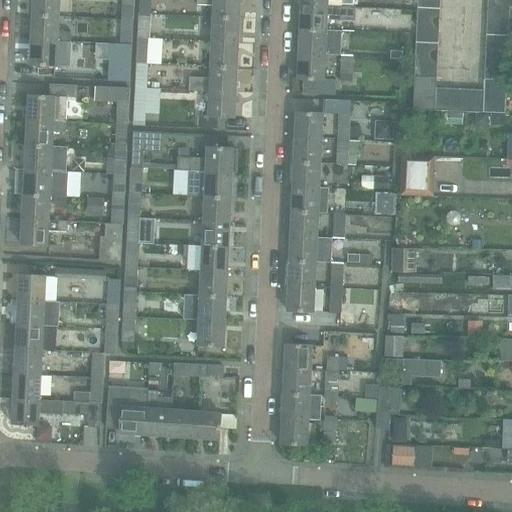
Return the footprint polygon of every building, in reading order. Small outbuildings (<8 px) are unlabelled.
[(58,17),(58,0),(32,0),(32,16),(58,17)] [(133,0),(120,0),(120,20),(132,21),(133,0)] [(151,0),(139,0),(139,15),(151,15),(151,0)] [(213,17),(238,18),(238,0),(197,0),(197,5),(213,6),(213,17)] [(508,13),(509,2),(487,1),(486,12),(508,13)] [(301,4),(300,28),(326,29),(326,19),(342,19),(342,30),(355,31),(356,6),(343,6),(328,5),(301,4)] [(438,19),(439,8),(417,7),(416,10),(416,18),(438,19)] [(508,24),(508,13),(486,12),(486,23),(508,24)] [(151,15),(139,15),(138,39),(150,40),(151,15)] [(359,15),(357,64),(369,65),(371,15),(359,15)] [(31,41),(57,42),(71,43),(72,33),(57,32),(58,17),(32,16),(31,41)] [(212,42),(237,43),(238,18),(213,17),(212,42)] [(437,31),(438,19),(416,18),(415,30),(437,31)] [(120,20),(118,45),(131,46),(132,21),(120,20)] [(507,35),(508,24),(486,23),(485,34),(507,35)] [(300,28),(299,54),(325,55),(326,29),(300,28)] [(437,42),(437,31),(415,30),(415,41),(437,42)] [(507,47),(507,35),(485,34),(485,45),(507,47)] [(163,41),(150,40),(138,39),(137,64),(148,64),(162,65),(163,41)] [(56,66),(57,42),(31,41),(30,65),(56,66)] [(436,54),(437,42),(415,41),(414,53),(436,54)] [(210,67),(235,68),(237,43),(212,42),(210,67)] [(129,82),(131,46),(118,45),(117,69),(108,69),(107,81),(129,82)] [(506,58),(507,47),(485,45),(484,57),(506,58)] [(391,50),(390,59),(402,60),(402,51),(391,50)] [(436,65),(436,54),(414,53),(414,64),(436,65)] [(303,79),(303,94),(336,95),(337,80),(323,79),(324,65),(335,66),(336,56),(324,55),(325,55),(299,54),(298,79),(303,79)] [(354,56),(341,55),(340,82),(353,82),(354,56)] [(506,69),(506,58),(484,57),(484,68),(506,69)] [(147,89),(148,64),(137,64),(135,89),(147,89)] [(435,77),(436,65),(414,64),(413,75),(435,77)] [(209,92),(234,93),(235,68),(210,67),(210,79),(190,78),(189,91),(209,92)] [(505,80),(506,69),(484,68),(483,79),(505,80)] [(434,110),(435,88),(435,77),(413,75),(411,109),(434,110)] [(503,114),(505,80),(483,79),(482,90),(481,112),(503,114)] [(50,85),(50,96),(28,95),(27,123),(53,124),(66,124),(67,97),(77,98),(78,86),(50,85)] [(115,127),(127,127),(129,89),(96,87),(95,102),(116,103),(115,127)] [(446,111),(447,89),(435,88),(434,110),(446,111)] [(145,127),(146,113),(146,105),(160,106),(161,90),(147,89),(135,89),(134,127),(145,127)] [(457,111),(458,89),(447,89),(446,111),(457,111)] [(469,112),(470,90),(458,89),(457,111),(469,112)] [(481,112),(482,90),(470,90),(469,112),(481,112)] [(233,118),(234,93),(209,92),(208,117),(198,116),(198,126),(226,128),(226,118),(233,118)] [(321,139),(322,115),(322,114),(296,112),(295,138),(321,139)] [(488,115),(475,114),(474,126),(487,127),(488,115)] [(351,116),(338,115),(337,140),(350,140),(350,137),(350,127),(351,116)] [(376,122),(375,139),(393,140),(394,123),(376,122)] [(65,133),(66,124),(53,124),(27,123),(26,147),(52,148),(53,132),(65,133)] [(114,151),(126,152),(127,127),(115,127),(114,151)] [(350,127),(350,137),(360,138),(361,128),(350,127)] [(133,132),(132,146),(131,168),(143,169),(143,152),(161,153),(161,134),(133,132)] [(295,138),(294,163),(320,164),(321,139),(295,138)] [(336,164),(348,165),(349,156),(360,157),(361,142),(350,142),(350,140),(337,140),(336,164)] [(24,171),(51,172),(52,148),(26,147),(24,171)] [(207,159),(178,158),(177,171),(189,171),(231,173),(231,163),(238,163),(238,149),(232,149),(232,148),(207,147),(207,159)] [(472,180),(474,150),(459,149),(457,179),(472,180)] [(113,173),(125,173),(126,152),(114,151),(113,173)] [(402,157),(401,196),(432,197),(433,158),(402,157)] [(320,164),(294,163),(293,187),(319,188),(320,164)] [(130,193),(141,194),(143,169),(131,168),(130,193)] [(68,173),(51,172),(24,171),(23,195),(49,196),(67,197),(68,173)] [(188,197),(205,197),(230,198),(231,173),(189,171),(188,197)] [(111,200),(124,200),(125,173),(113,173),(111,200)] [(374,178),(374,190),(388,190),(389,179),(374,178)] [(292,212),(317,213),(328,213),(329,189),(319,188),(293,187),(292,212)] [(129,218),(140,219),(141,194),(130,193),(129,218)] [(376,193),(375,216),(396,217),(397,194),(376,193)] [(49,196),(23,195),(22,219),(48,221),(49,196)] [(205,197),(203,222),(228,223),(230,198),(205,197)] [(87,215),(103,216),(105,200),(88,199),(87,215)] [(124,200),(111,200),(110,223),(122,224),(124,200)] [(447,215),(446,219),(447,223),(450,225),(453,226),(457,225),(460,222),(461,219),(460,215),(457,212),(453,211),(449,212),(447,215)] [(291,236),(316,238),(317,213),(292,212),(291,236)] [(334,214),(333,238),(345,239),(345,226),(346,225),(392,227),(393,217),(346,215),(346,214),(334,214)] [(149,221),(140,220),(140,219),(129,218),(128,243),(139,243),(148,243),(149,221)] [(48,231),(62,232),(68,233),(69,222),(48,221),(22,219),(21,246),(47,247),(48,231)] [(203,222),(202,247),(227,248),(228,223),(203,222)] [(101,237),(100,249),(100,262),(120,263),(122,224),(110,223),(110,225),(106,224),(105,238),(101,237)] [(333,238),(316,238),(291,236),(290,261),(315,262),(332,263),(333,238)] [(472,241),(472,250),(482,250),(482,241),(472,241)] [(126,268),(138,268),(139,243),(128,243),(126,268)] [(189,257),(190,247),(146,245),(145,254),(189,257)] [(202,247),(201,271),(226,273),(227,248),(202,247)] [(413,272),(414,249),(391,249),(391,272),(413,272)] [(347,255),(347,263),(359,263),(359,255),(347,255)] [(289,286),(314,287),(315,262),(290,261),(289,286)] [(331,288),(343,288),(343,273),(344,263),(332,263),(331,278),(331,288)] [(125,292),(136,293),(138,268),(126,268),(125,292)] [(106,282),(106,272),(56,270),(55,280),(106,282)] [(201,271),(200,296),(225,297),(226,273),(201,271)] [(398,284),(442,285),(442,275),(398,274),(398,284)] [(46,277),(38,276),(19,275),(17,300),(44,302),(46,277)] [(358,304),(360,277),(347,276),(346,303),(358,304)] [(511,291),(511,289),(511,276),(492,276),(491,290),(511,291)] [(468,285),(489,286),(490,278),(468,277),(468,285)] [(106,306),(118,307),(119,281),(107,280),(106,306)] [(389,296),(390,284),(361,282),(360,294),(389,296)] [(313,312),(314,287),(289,286),(288,311),(313,312)] [(331,288),(329,313),(342,313),(342,301),(343,290),(343,288),(331,288)] [(124,317),(135,318),(136,293),(125,292),(124,317)] [(200,296),(198,321),(223,322),(225,297),(200,296)] [(16,325),(43,327),(44,302),(17,300),(16,325)] [(105,331),(117,332),(118,307),(106,306),(105,331)] [(390,334),(404,334),(404,316),(387,315),(387,322),(391,322),(390,334)] [(135,318),(124,317),(122,344),(134,345),(135,318)] [(72,318),(71,339),(102,340),(103,319),(72,318)] [(197,346),(202,347),(222,348),(223,322),(198,321),(197,346)] [(346,344),(362,339),(357,321),(341,325),(346,344)] [(15,351),(42,352),(43,327),(16,325),(15,351)] [(117,332),(105,331),(104,355),(116,356),(117,332)] [(385,357),(403,358),(403,338),(386,337),(385,357)] [(312,345),(306,345),(286,344),(285,369),(311,370),(312,345)] [(327,371),(348,372),(349,360),(339,359),(340,347),(328,347),(327,371)] [(14,376),(40,377),(42,352),(15,351),(14,376)] [(90,381),(102,381),(104,355),(91,355),(90,381)] [(412,361),(386,360),(385,370),(404,371),(403,385),(411,385),(412,361)] [(422,374),(447,374),(447,363),(422,362),(422,374)] [(149,376),(162,376),(162,364),(149,364),(149,376)] [(174,365),(173,377),(198,377),(199,365),(174,365)] [(213,378),(222,379),(223,366),(199,365),(198,377),(213,378)] [(222,379),(237,380),(238,380),(239,367),(223,366),(222,379)] [(309,395),(311,370),(285,369),(284,394),(309,395)] [(326,396),(338,396),(338,385),(350,386),(351,374),(348,374),(348,372),(327,371),(326,396)] [(39,402),(40,377),(14,376),(12,401),(39,402)] [(213,378),(212,388),(237,389),(237,380),(222,379),(213,378)] [(458,389),(488,390),(488,381),(458,380),(458,389)] [(89,405),(101,406),(102,381),(90,381),(89,405)] [(378,413),(376,428),(389,429),(391,414),(399,415),(402,389),(380,388),(379,400),(378,413)] [(120,434),(146,435),(147,409),(148,392),(133,392),(133,408),(121,408),(120,434)] [(173,399),(172,399),(158,398),(158,393),(148,392),(147,409),(146,435),(170,436),(172,410),(173,399)] [(308,420),(309,395),(284,394),(283,419),(308,420)] [(367,399),(366,412),(378,413),(379,400),(367,399)] [(101,406),(89,405),(39,402),(12,401),(11,425),(37,426),(38,412),(84,415),(84,413),(88,413),(88,429),(100,429),(101,406)] [(196,411),(172,410),(170,436),(194,437),(196,411)] [(196,411),(194,437),(219,439),(220,413),(196,411)] [(307,445),(308,420),(283,419),(282,443),(307,445)] [(337,421),(325,421),(324,446),(336,447),(337,421)] [(409,457),(433,458),(434,436),(409,435),(409,457)] [(466,448),(486,448),(486,438),(466,438),(466,448)]
